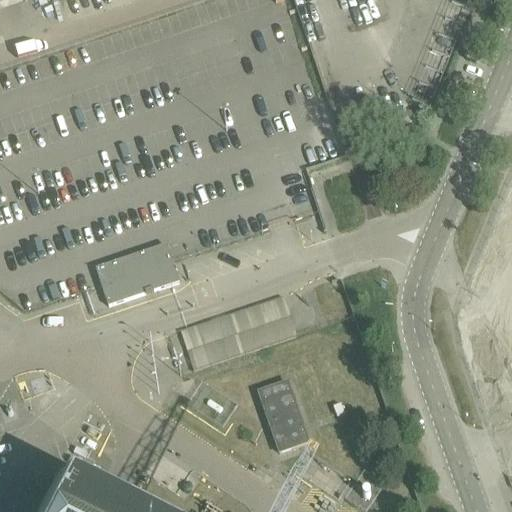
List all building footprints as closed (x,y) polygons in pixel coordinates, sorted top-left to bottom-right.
[(0,0),(0,10),(29,0),(0,0)] [(334,0),(342,29),(391,15),(387,0),(334,0)] [(435,106),(469,9),(449,2),(415,99),(435,106)] [(511,213),(485,287),(511,296),(511,213)] [(97,272),(110,310),(146,297),(147,299),(155,297),(154,295),(180,286),(167,248),(97,272)] [(298,340),(285,300),(181,335),(194,374),(298,340)] [(310,446),(289,385),(259,396),(280,457),(310,446)] [(119,511),(56,479),(38,511),(119,511)]
